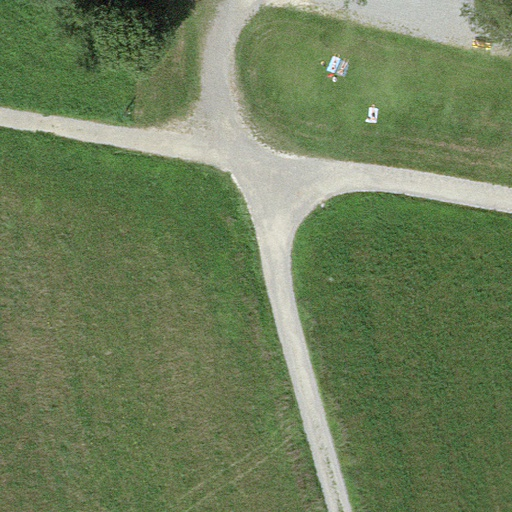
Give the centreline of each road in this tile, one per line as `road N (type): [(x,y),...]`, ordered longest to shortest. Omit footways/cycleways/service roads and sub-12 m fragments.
road 1 (track): [(511,200),(0,118)]
road 2 (track): [(253,164),(342,511)]
road 3 (track): [(336,0),(511,41)]
road 4 (track): [(253,164),(229,128),(223,37),(248,0)]
